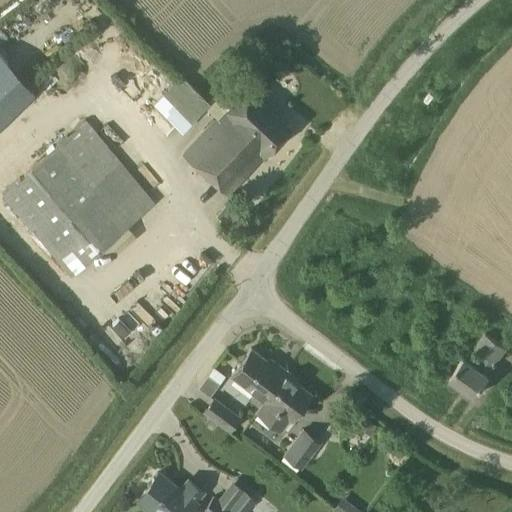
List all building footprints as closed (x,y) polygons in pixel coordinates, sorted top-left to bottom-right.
[(185,155),(227,193),(263,153),(264,154),(289,127),(246,88),(185,155)] [(2,193),(72,274),(155,203),(86,120),(2,193)] [(449,378),(475,396),(489,376),(488,375),(506,349),(485,334),(475,348),(484,354),(475,366),(464,358),(449,378)] [(260,407),(286,374),(251,349),(231,376),(256,394),(252,400),(260,407)] [(201,386),(214,395),(229,373),(215,364),(201,386)] [(260,407),(257,412),(280,429),(288,418),(291,420),(311,393),(286,374),(260,407)] [(214,400),(205,412),(229,429),(237,418),(214,400)] [(212,420),(208,426),(213,430),(217,424),(212,420)] [(303,431),(285,455),(301,466),(319,441),(303,431)] [(157,473),(138,498),(156,511),(188,511),(195,503),(194,502),(202,491),(189,480),(180,491),(157,473)] [(234,511),(214,496),(202,511),(203,511),(234,511)] [(334,509),(338,511),(367,511),(343,496),(334,509)]
